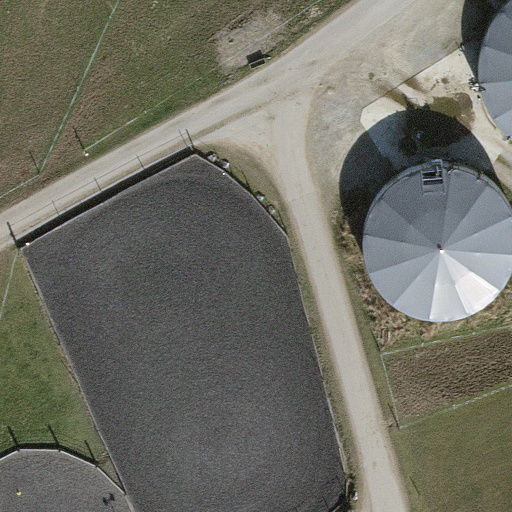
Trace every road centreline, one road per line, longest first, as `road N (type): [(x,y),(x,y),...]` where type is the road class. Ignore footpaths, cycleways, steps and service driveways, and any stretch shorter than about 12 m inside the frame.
road 1 (unclassified): [(0,235),(274,88),(392,511)]
road 2 (track): [(274,88),(385,0)]
